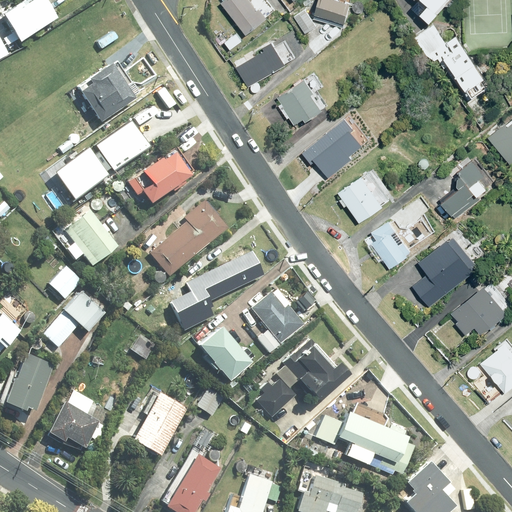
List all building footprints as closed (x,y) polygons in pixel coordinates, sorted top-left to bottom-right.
[(17,1),(0,12),(0,14),(16,40),(54,16),(43,0),(26,0),(20,4),(17,1)] [(222,0),(221,1),(247,33),(268,16),(260,7),(259,8),(252,0),(222,0)] [(317,0),(315,13),(345,21),(350,0),(317,0)] [(418,0),(413,6),(431,21),(446,3),(452,3),(454,0),(418,0)] [(316,25),(305,9),(295,15),(306,32),(316,25)] [(446,40),(434,23),(415,36),(428,54),(436,58),(438,56),(445,65),(451,61),(473,94),(492,81),(487,74),(457,33),(446,40)] [(291,35),(287,37),(294,47),(298,44),(291,35)] [(266,48),(237,66),(249,86),(287,63),(286,62),(295,56),(285,40),(276,45),(272,39),(263,45),(266,48)] [(76,90),(97,121),(132,97),(125,86),(129,83),(114,61),(109,64),(108,62),(85,77),(88,82),(76,90)] [(285,106),(282,108),(288,117),(290,116),(296,124),(305,117),(307,120),(323,108),(312,92),(315,90),(305,77),(302,79),(300,76),(294,81),(295,83),(278,96),(285,106)] [(511,120),(509,123),(508,121),(490,135),(511,162),(511,161),(511,120)] [(302,144),(308,153),(306,154),(312,163),(314,161),(322,171),(342,156),(323,129),(302,144)] [(64,136),(53,143),(57,149),(68,142),(64,136)] [(186,172),(189,170),(173,146),(139,169),(140,171),(125,181),(135,194),(140,192),(147,202),(168,187),(170,190),(182,181),(180,178),(187,174),(186,172)] [(458,184),(460,186),(442,201),(455,217),(481,197),(478,193),(493,181),(474,158),(458,170),(461,174),(459,176),(463,180),(458,184)] [(344,196),(341,199),(346,205),(348,204),(360,221),(384,204),(363,173),(339,190),(344,196)] [(99,197),(112,214),(121,206),(108,190),(99,197)] [(185,221),(147,252),(166,275),(224,226),(202,199),(181,216),(185,221)] [(87,209),(61,229),(88,264),(114,244),(87,209)] [(373,242),(390,267),(413,252),(390,218),(372,230),(378,238),(373,242)] [(449,237),(419,261),(429,273),(413,285),(430,306),(474,269),(473,268),(479,263),(456,235),(450,239),(449,237)] [(166,292),(151,306),(168,326),(182,312),(184,315),(203,305),(202,303),(259,274),(247,250),(190,279),(194,286),(175,295),(181,308),(180,309),(166,292)] [(66,260),(73,268),(76,265),(70,257),(66,260)] [(64,265),(46,283),(61,298),(79,280),(64,265)] [(506,309),(511,305),(492,282),(487,286),(485,284),(452,311),(460,320),(457,322),(466,334),(476,326),(482,334),(509,312),(506,309)] [(286,306),(287,305),(274,288),(269,292),(268,291),(248,307),(266,329),(255,337),(267,352),(278,343),(277,342),(300,324),(286,306)] [(148,291),(138,300),(141,303),(151,294),(148,291)] [(79,293),(69,307),(83,317),(93,303),(79,293)] [(118,305),(125,310),(130,305),(122,300),(118,305)] [(62,310),(41,333),(56,347),(77,324),(62,310)] [(0,345),(15,329),(0,314),(0,345)] [(204,316),(198,321),(202,326),(208,320),(204,316)] [(210,361),(209,362),(215,369),(216,368),(226,380),(248,361),(218,325),(208,334),(204,329),(196,335),(200,340),(196,344),(210,361)] [(128,348),(143,358),(153,344),(138,334),(128,348)] [(511,342),(508,337),(494,347),(496,350),(481,362),(506,392),(511,387),(511,342)] [(265,382),(258,388),(262,392),(254,400),(269,417),(293,394),(286,388),(296,379),(316,400),(345,373),(334,361),(331,364),(306,339),(291,352),(280,362),(282,364),(273,373),(278,378),(269,386),(265,382)] [(161,350),(156,358),(163,363),(168,355),(161,350)] [(11,378),(1,401),(20,409),(22,405),(31,409),(51,364),(24,353),(13,378),(11,378)] [(205,387),(194,405),(210,415),(221,397),(205,387)] [(85,413),(92,402),(72,389),(65,402),(62,401),(45,431),(60,440),(63,435),(82,447),(98,421),(85,413)] [(157,391),(128,438),(156,455),(184,407),(157,391)] [(108,396),(102,407),(109,411),(115,400),(108,396)] [(342,455),(390,474),(392,470),(400,473),(412,445),(402,441),(404,435),(402,435),(404,430),(389,424),(387,428),(344,411),(339,422),(322,415),(313,436),(331,443),(327,452),(341,458),(342,455)] [(194,453),(162,505),(173,511),(190,511),(199,499),(202,500),(206,493),(204,491),(218,468),(194,453)] [(425,460),(402,481),(409,488),(407,489),(410,492),(401,500),(411,511),(443,511),(452,504),(443,495),(450,488),(444,482),(445,481),(425,460)] [(222,511),(259,511),(264,498),(275,501),(280,486),(269,483),(270,481),(246,474),(235,508),(225,504),(222,511)] [(301,490),(294,510),(301,511),(323,511),(324,510),(328,511),(354,511),(360,493),(342,487),(343,483),(312,474),(307,492),(301,490)]
